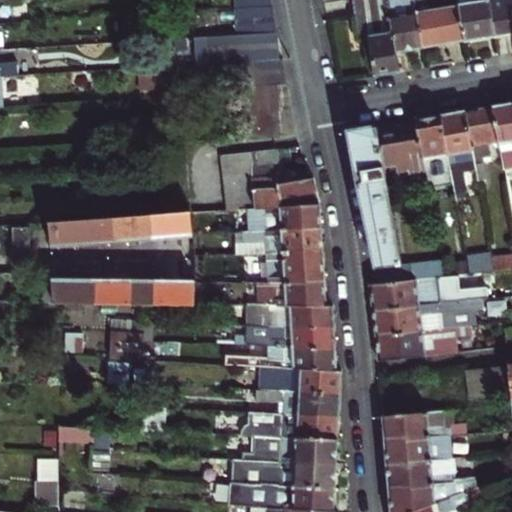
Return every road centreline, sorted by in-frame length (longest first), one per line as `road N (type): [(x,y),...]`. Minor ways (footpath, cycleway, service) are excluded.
road 1 (residential): [(373,511),(351,273),(319,109)]
road 2 (residential): [(319,109),(511,76)]
